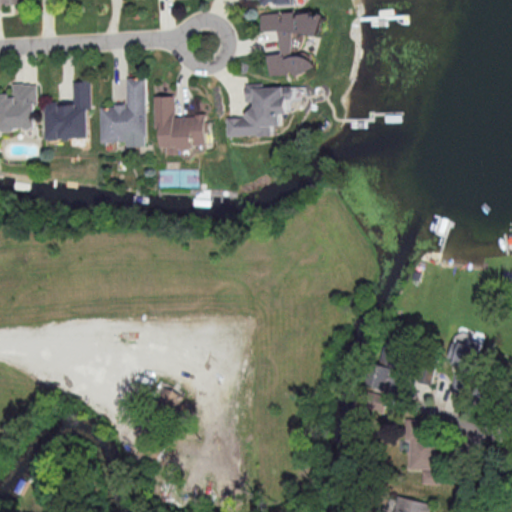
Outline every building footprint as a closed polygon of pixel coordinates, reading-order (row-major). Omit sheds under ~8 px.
[(323,12),(264,11),(263,30),(282,30),(282,53),(271,53),(271,73),(314,73),(314,55),(294,55),(294,33),(323,33),(323,12)] [(105,141),(130,140),(131,146),(150,145),(148,76),(129,77),(130,104),(103,104),(105,141)] [(48,138),(93,137),(92,80),(76,80),(77,101),(48,101),(48,138)] [(231,135),(275,134),(275,125),(284,124),(284,113),(290,112),(289,98),(294,98),(294,85),(265,86),(265,82),(248,83),(248,102),(254,102),(254,115),(231,116),(231,135)] [(0,94),(0,129),(40,128),(38,83),(14,83),(14,94),(0,94)] [(157,95),(158,129),(165,129),(166,147),(171,147),(171,150),(211,148),(210,114),(179,115),(178,95),(157,95)] [(376,387),(400,393),(406,367),(382,361),(376,387)] [(180,411),(186,390),(162,383),(156,404),(180,411)] [(424,482),(443,483),(445,458),(436,457),(437,433),(409,432),(409,439),(412,439),(410,469),(424,469),(424,482)] [(435,511),(437,503),(400,495),(396,511),(435,511)]
